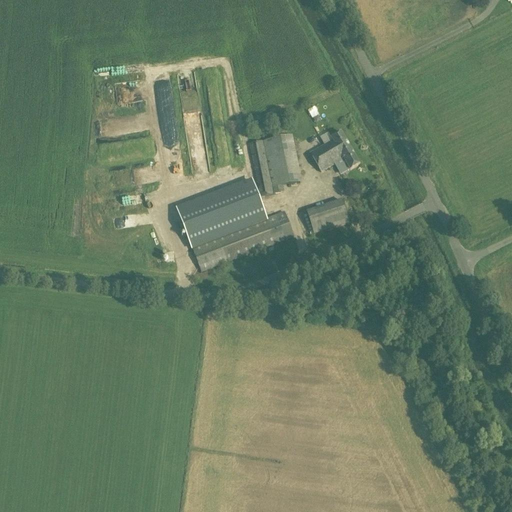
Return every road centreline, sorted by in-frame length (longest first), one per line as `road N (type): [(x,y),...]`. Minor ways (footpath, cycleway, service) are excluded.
road 1 (unclassified): [(0,274),(228,295),(436,201)]
road 2 (unclassified): [(436,201),(332,0)]
road 3 (unknown): [(369,70),(467,26),(495,0)]
